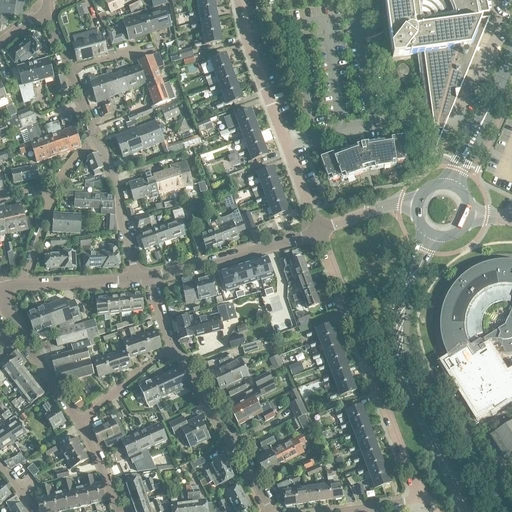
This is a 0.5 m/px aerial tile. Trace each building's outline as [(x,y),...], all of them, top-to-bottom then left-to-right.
[(13,18),(16,3),(11,2),(11,0),(0,0),(0,31),(2,24),(7,25),(8,17),(13,18)] [(104,0),(110,13),(124,6),(121,0),(104,0)] [(133,0),(121,0),(124,6),(127,5),(130,12),(142,6),(138,0),(135,0),(134,1),(133,0)] [(196,0),(199,11),(214,8),(212,0),(196,0)] [(384,0),(392,57),(423,53),(429,96),(436,147),(489,18),(478,20),(477,14),(486,12),(486,10),(485,7),(485,5),(484,3),(484,1),(483,0),(384,0)] [(85,5),(77,8),(81,17),(88,14),(85,5)] [(144,16),(150,34),(171,27),(165,8),(159,9),(160,11),(144,16)] [(201,22),(217,19),(214,8),(199,11),(201,22)] [(103,13),(98,15),(101,23),(106,21),(103,13)] [(144,16),(129,21),(128,19),(123,21),(129,40),(150,34),(144,16)] [(203,34),(219,31),(217,19),(201,22),(203,34)] [(221,42),(219,31),(203,34),(205,45),(221,42)] [(23,44),(29,51),(32,56),(45,46),(35,34),(23,43),(23,44)] [(107,54),(102,36),(72,44),(77,62),(107,54)] [(29,51),(23,44),(8,55),(14,63),(21,57),(23,59),(27,56),(25,54),(29,51)] [(191,49),(178,52),(181,60),(193,56),(191,49)] [(163,67),(158,54),(147,58),(153,71),(157,70),(157,69),(163,67)] [(210,60),(214,71),(229,66),(225,54),(210,60)] [(153,71),(147,58),(137,62),(139,66),(142,75),(153,71)] [(36,62),(40,75),(43,75),(44,77),(43,77),(44,81),(53,78),(48,59),(36,62)] [(43,75),(40,75),(36,62),(26,65),(31,84),(44,81),(43,77),(44,77),(43,75)] [(31,84),(26,65),(17,67),(19,75),(19,76),(19,79),(20,79),(22,86),(19,87),(23,104),(30,102),(29,100),(33,99),(31,92),(31,84)] [(119,73),(122,83),(142,75),(139,66),(119,73)] [(214,71),(210,73),(211,77),(216,76),(218,83),(233,77),(229,66),(214,71)] [(107,75),(102,77),(109,98),(117,95),(119,98),(122,97),(121,93),(126,91),(122,83),(119,73),(112,76),(110,70),(106,72),(107,75)] [(142,75),(146,84),(148,91),(163,85),(157,70),(153,71),(142,75)] [(102,77),(95,79),(93,75),(88,76),(89,81),(96,104),(109,99),(109,98),(102,77)] [(122,83),(126,91),(146,84),(142,75),(122,83)] [(57,92),(66,90),(62,77),(53,79),(57,92)] [(233,77),(218,83),(222,94),(237,88),(233,77)] [(163,85),(148,91),(154,106),(169,101),(173,99),(169,89),(165,91),(163,85)] [(225,100),(221,102),(222,106),(226,105),(242,99),(237,88),(222,94),(225,100)] [(198,94),(192,104),(198,108),(204,98),(198,94)] [(179,117),(175,105),(161,111),(166,122),(179,117)] [(11,118),(11,121),(0,125),(0,139),(22,130),(19,122),(16,115),(12,106),(7,109),(11,118)] [(105,115),(110,113),(108,106),(102,108),(105,115)] [(235,116),(225,120),(229,130),(235,128),(239,126),(239,127),(254,121),(250,110),(235,116)] [(24,112),(16,115),(19,122),(27,119),(24,112)] [(93,127),(104,126),(103,115),(92,116),(93,127)] [(72,122),(69,116),(60,119),(63,125),(72,122)] [(27,119),(19,122),(22,130),(36,124),(33,117),(27,119)] [(127,129),(136,125),(134,120),(130,122),(125,124),(127,129)] [(209,120),(197,125),(201,135),(206,133),(204,126),(211,123),(209,120)] [(137,153),(161,143),(163,142),(155,121),(133,130),(135,135),(132,137),(134,143),(127,146),(131,155),(132,155),(133,155),(136,154),(137,153)] [(239,126),(235,128),(236,132),(240,131),(243,138),(258,133),(254,121),(239,127),(239,126)] [(48,136),(49,136),(53,145),(55,146),(58,156),(71,151),(64,131),(61,132),(59,125),(53,127),(52,124),(45,127),(48,136)] [(37,127),(20,133),(24,144),(36,140),(37,145),(44,143),(49,159),(58,156),(55,146),(53,145),(49,136),(48,136),(41,139),(37,127)] [(64,131),(71,151),(80,148),(73,128),(64,131)] [(132,137),(135,135),(133,130),(115,138),(123,158),(131,155),(127,146),(134,143),(132,137)] [(243,138),(239,139),(241,144),(245,142),(247,149),(262,144),(258,133),(243,138)] [(407,157),(405,145),(404,137),(390,139),(391,144),(379,146),(379,143),(363,145),(359,146),(344,152),(345,154),(334,159),(332,154),(319,159),(327,178),(330,177),(332,180),(343,176),(345,179),(366,172),(364,168),(369,167),(370,171),(392,167),(391,163),(404,162),(403,158),(407,157)] [(199,138),(166,149),(169,155),(201,144),(199,138)] [(18,146),(21,155),(33,151),(36,163),(49,159),(44,143),(37,145),(36,140),(24,144),(18,146)] [(199,144),(173,153),(174,158),(201,149),(199,144)] [(267,155),(262,144),(247,149),(252,161),(267,155)] [(0,155),(0,160),(1,162),(9,160),(7,153),(0,155)] [(102,168),(97,154),(87,158),(93,172),(94,176),(100,174),(99,170),(102,168)] [(144,156),(132,160),(133,166),(146,162),(144,156)] [(185,162),(177,164),(183,188),(192,186),(185,162)] [(169,167),(170,170),(152,176),(158,194),(183,188),(177,164),(169,167)] [(13,183),(38,179),(36,166),(11,171),(13,183)] [(256,174),(261,185),(276,179),(272,168),(256,174)] [(143,199),(158,194),(152,176),(145,178),(148,190),(141,192),(143,199)] [(128,183),(133,201),(143,199),(141,192),(148,190),(145,178),(128,183)] [(262,189),(265,195),(280,190),(276,179),(261,185),(257,186),(258,191),(262,189)] [(266,201),(269,206),(284,200),(280,190),(265,195),(261,197),(262,201),(263,202),(266,201)] [(74,201),(74,208),(100,210),(100,215),(114,215),(113,195),(66,193),(65,200),(74,201)] [(0,236),(27,230),(27,228),(25,223),(25,222),(33,220),(32,216),(24,218),(21,205),(19,200),(15,202),(16,206),(5,209),(3,205),(0,205),(0,236)] [(288,211),(284,200),(269,206),(273,217),(288,211)] [(165,225),(171,240),(184,235),(179,221),(185,219),(182,209),(171,213),(175,222),(165,225)] [(230,235),(227,229),(242,223),(237,210),(231,216),(215,222),(217,228),(210,231),(211,234),(212,233),(215,240),(216,240),(222,238),(230,235)] [(242,216),(248,231),(254,228),(248,213),(242,216)] [(80,216),(53,214),(52,233),(79,235),(80,216)] [(150,224),(149,220),(147,215),(134,218),(137,229),(150,224)] [(236,233),(245,229),(242,223),(227,229),(230,235),(222,238),(216,240),(216,242),(217,242),(219,246),(238,239),(236,233)] [(155,224),(151,226),(152,230),(159,248),(161,248),(159,244),(171,240),(165,225),(158,228),(156,224),(155,224)] [(152,230),(139,235),(144,250),(155,246),(157,249),(159,248),(152,230)] [(217,242),(216,242),(216,240),(215,240),(212,233),(211,234),(210,231),(199,234),(206,251),(219,246),(217,242)] [(118,267),(117,252),(116,252),(116,246),(108,246),(108,252),(102,252),(102,254),(91,254),(90,246),(92,246),(91,237),(79,239),(80,247),(81,255),(83,255),(84,268),(102,267),(102,268),(118,267)] [(60,253),(60,254),(61,268),(61,269),(67,269),(69,270),(72,270),(73,268),(75,268),(74,252),(60,253)] [(46,267),(46,269),(61,268),(60,254),(45,255),(45,261),(44,262),(44,266),(46,267)] [(273,278),(267,258),(255,262),(260,279),(261,281),(273,278)] [(285,258),(279,260),(286,282),(292,280),(296,278),(307,274),(301,258),(287,264),(285,258)] [(442,314),(441,316),(441,319),(441,321),(441,323),(441,325),(441,328),(441,330),(441,332),(441,334),(442,336),(442,339),(442,341),(443,343),(444,345),(444,347),(445,349),(446,352),(447,354),(448,356),(449,358),(450,359),(447,361),(452,370),(450,371),(461,388),(467,399),(471,406),(475,404),(476,406),(475,407),(483,420),(510,404),(508,402),(507,400),(511,396),(511,382),(511,384),(510,382),(511,382),(498,361),(495,362),(490,354),(494,351),(501,354),(502,354),(503,354),(504,354),(505,354),(506,354),(507,354),(508,354),(509,354),(510,354),(511,354),(511,353),(511,261),(510,261),(507,261),(505,261),(503,261),(501,261),(498,261),(496,262),(494,262),(492,263),(490,263),(487,264),(485,264),(483,265),(481,266),(479,267),(477,268),(475,269),(473,270),(471,271),(469,272),(467,273),(466,275),(464,276),(462,278),(461,279),(459,281),(457,282),(456,284),(454,286),(453,288),(452,289),(451,291),(449,293),(448,295),(447,297),(446,299),(445,301),(445,303),(444,305),(443,308),(443,310),(442,312),(442,314)] [(260,279),(255,262),(243,266),(249,283),(260,279)] [(249,283),(243,266),(232,269),(237,286),(249,283)] [(237,286),(232,269),(220,273),(226,292),(238,289),(237,286)] [(292,280),(286,282),(288,287),(294,285),(294,284),(297,282),(301,293),(313,289),(307,274),(296,278),(292,280)] [(181,284),(185,300),(185,304),(215,296),(211,277),(193,281),(192,277),(185,278),(187,283),(181,284)] [(301,293),(292,297),(294,302),(300,300),(301,303),(305,302),(307,309),(313,307),(318,305),(313,289),(301,293)] [(141,293),(129,294),(132,312),(143,310),(141,293)] [(117,296),(120,313),(132,312),(129,294),(117,296)] [(106,297),(109,314),(120,313),(117,296),(106,297)] [(97,316),(104,315),(104,321),(109,320),(109,314),(106,297),(95,299),(97,316)] [(62,301),(46,307),(54,328),(80,318),(74,301),(66,304),(64,299),(62,300),(62,301)] [(35,335),(54,328),(46,307),(45,306),(26,313),(35,335)] [(217,308),(219,315),(205,319),(205,318),(199,319),(199,320),(195,321),(191,322),(194,336),(211,332),(213,333),(218,332),(219,330),(223,329),(221,323),(228,321),(224,306),(217,308)] [(304,314),(296,317),(298,323),(310,319),(308,313),(304,314)] [(187,342),(186,339),(194,336),(191,322),(195,321),(193,316),(189,317),(173,321),(174,326),(176,326),(176,328),(175,329),(178,340),(179,340),(180,344),(187,342)] [(272,325),(278,341),(296,335),(290,319),(272,325)] [(71,346),(89,340),(94,339),(99,338),(98,336),(97,332),(94,321),(76,326),(62,329),(63,333),(66,332),(69,344),(70,343),(71,346)] [(310,323),(298,327),(300,334),(312,330),(310,323)] [(247,330),(245,324),(237,327),(239,333),(247,330)] [(313,331),(305,334),(307,339),(313,336),(317,335),(319,341),(334,335),(330,324),(313,331)] [(62,329),(53,332),(57,347),(69,344),(66,332),(63,333),(62,329)] [(144,335),(150,351),(161,348),(155,331),(144,335)] [(144,335),(136,338),(134,339),(139,355),(150,351),(144,335)] [(323,352),(338,346),(334,335),(319,341),(323,352)] [(228,340),(230,349),(244,345),(242,336),(228,340)] [(139,355),(134,339),(131,339),(122,342),(125,350),(128,359),(129,359),(139,355)] [(91,348),(89,340),(71,346),(73,352),(51,358),(58,383),(60,384),(94,374),(86,349),(91,348)] [(244,354),(261,349),(259,342),(242,347),(244,354)] [(325,357),(327,363),(342,357),(338,346),(323,352),(319,353),(321,358),(325,357)] [(21,367),(26,363),(16,350),(9,356),(13,361),(8,364),(14,372),(21,367)] [(125,350),(115,354),(120,370),(131,367),(129,359),(128,359),(125,350)] [(319,353),(311,356),(313,361),(321,358),(319,353)] [(109,374),(120,370),(115,354),(104,358),(109,374)] [(226,355),(222,358),(230,375),(244,368),(240,359),(234,362),(231,355),(227,357),(226,355)] [(331,374),(346,368),(342,357),(327,363),(331,374)] [(109,374),(104,358),(93,361),(98,378),(109,374)] [(216,382),(230,375),(222,358),(217,360),(220,365),(221,368),(211,373),(216,382)] [(0,370),(0,387),(3,385),(1,383),(5,380),(6,381),(10,378),(8,376),(14,372),(8,364),(0,370)] [(10,378),(6,381),(10,387),(14,383),(27,374),(21,367),(14,372),(8,376),(10,378)] [(160,399),(174,393),(175,395),(191,387),(182,367),(151,381),(160,399)] [(230,375),(238,393),(244,390),(240,381),(248,377),(244,368),(230,375)] [(335,384),(350,379),(346,368),(331,374),(335,384)] [(268,373),(254,380),(258,388),(273,381),(268,373)] [(14,383),(10,387),(12,389),(16,386),(20,390),(32,381),(27,374),(14,383)] [(230,397),(238,393),(230,375),(216,382),(220,391),(225,388),(230,397)] [(335,384),(340,396),(355,391),(350,379),(335,384)] [(23,395),(17,400),(19,402),(25,397),(38,387),(32,381),(20,390),(23,395)] [(147,405),(149,408),(156,404),(159,411),(164,409),(160,399),(151,381),(139,387),(147,405)] [(258,388),(262,397),(277,389),(273,381),(258,388)] [(25,397),(19,402),(20,404),(27,400),(31,405),(43,395),(38,387),(25,397)] [(288,393),(293,403),(288,405),(295,420),(307,414),(295,390),(288,393)] [(258,394),(229,409),(233,417),(256,404),(254,400),(259,397),(258,394)] [(266,403),(258,407),(256,404),(233,417),(238,426),(256,416),(259,421),(264,418),(265,422),(274,417),(266,403)] [(41,408),(39,409),(42,414),(52,430),(65,422),(56,408),(51,411),(47,404),(41,408)] [(179,411),(176,404),(170,406),(174,414),(179,411)] [(364,416),(361,406),(345,411),(349,421),(364,416)] [(169,419),(164,409),(159,411),(161,414),(163,414),(166,421),(169,419)] [(190,448),(209,439),(204,428),(207,427),(201,416),(186,424),(183,418),(169,424),(174,434),(181,430),(190,448)] [(297,419),(302,428),(302,430),(309,426),(304,416),(297,419)] [(369,427),(364,416),(349,421),(353,433),(369,427)] [(295,432),(302,428),(297,419),(291,423),(295,432)] [(17,420),(11,424),(4,429),(13,442),(26,434),(17,420)] [(92,431),(98,444),(104,441),(107,448),(118,443),(117,441),(126,437),(118,420),(92,431)] [(511,422),(490,436),(493,441),(493,442),(492,443),(492,444),(492,445),(493,446),(493,447),(494,448),(495,449),(497,450),(498,450),(499,450),(503,458),(511,452),(511,422)] [(54,436),(67,427),(64,423),(51,432),(54,436)] [(153,447),(166,441),(159,424),(146,430),(153,447)] [(369,427),(353,433),(358,444),(373,438),(369,427)] [(4,429),(0,431),(0,448),(1,450),(13,442),(4,429)] [(146,430),(134,436),(142,452),(153,447),(146,430)] [(261,448),(268,445),(274,441),(271,435),(258,441),(261,448)] [(287,452),(282,455),(286,462),(296,456),(303,453),(299,446),(305,443),(301,435),(288,442),(283,445),(287,452)] [(121,441),(129,458),(129,457),(132,464),(144,459),(142,452),(134,436),(121,441)] [(377,450),(373,438),(358,444),(362,456),(377,450)] [(65,459),(82,450),(76,439),(59,448),(65,459)] [(53,444),(43,450),(47,456),(57,450),(53,444)] [(270,451),(278,466),(286,462),(282,455),(287,452),(283,445),(270,451)] [(65,459),(71,469),(88,460),(82,450),(65,459)] [(381,461),(377,450),(362,456),(366,467),(381,461)] [(270,451),(270,452),(269,451),(255,458),(264,474),(278,467),(277,466),(278,466),(270,451)] [(16,456),(11,459),(16,466),(25,459),(21,453),(20,453),(16,456)] [(190,463),(193,469),(205,463),(203,457),(190,463)] [(213,471),(209,474),(207,471),(202,473),(205,479),(228,467),(227,463),(227,462),(226,459),(224,458),(223,457),(209,463),(213,471)] [(309,461),(302,464),(305,470),(312,467),(309,461)] [(366,467),(363,468),(365,473),(368,472),(370,478),(386,472),(381,461),(366,467)] [(142,473),(151,472),(147,464),(140,468),(142,473)] [(207,484),(213,482),(215,487),(234,478),(233,476),(233,474),(232,471),(230,471),(228,467),(205,479),(207,484)] [(67,470),(55,473),(57,479),(69,477),(67,470)] [(330,471),(326,471),(328,485),(330,500),(342,498),(341,496),(344,496),(343,489),(340,489),(339,483),(333,484),(330,471)] [(370,478),(375,489),(390,483),(386,472),(370,478)] [(101,483),(94,485),(91,475),(87,476),(94,505),(105,502),(101,483)] [(79,488),(83,507),(94,505),(87,476),(83,477),(85,487),(79,488)] [(125,485),(124,486),(125,489),(127,490),(128,494),(143,489),(148,487),(146,482),(141,483),(139,478),(124,483),(125,485)] [(66,481),(73,510),(83,507),(79,488),(72,490),(70,480),(66,481)] [(57,494),(61,511),(63,511),(73,510),(66,481),(62,482),(64,492),(57,494)] [(0,494),(4,500),(11,495),(7,491),(11,488),(8,484),(4,487),(0,482),(0,494)] [(330,500),(328,485),(316,487),(319,502),(330,500)] [(44,487),(50,511),(61,511),(57,494),(51,495),(48,486),(44,487)] [(241,488),(239,488),(238,486),(224,493),(228,501),(224,504),(222,501),(217,503),(220,509),(243,497),(242,493),(242,492),(241,488)] [(38,511),(50,511),(44,487),(40,488),(43,497),(36,499),(38,511)] [(143,489),(128,494),(129,498),(129,499),(130,503),(131,504),(132,504),(131,505),(146,500),(145,495),(149,493),(148,487),(143,489)] [(196,487),(191,487),(193,491),(193,497),(199,496),(199,490),(196,490),(196,487)] [(319,502),(316,487),(305,489),(307,503),(319,502)] [(307,503),(305,489),(294,490),(296,505),(307,503)] [(280,501),(283,500),(284,507),(296,505),(294,490),(279,493),(280,501)] [(9,510),(10,511),(25,511),(16,496),(5,503),(9,510)] [(199,496),(193,497),(194,502),(195,511),(206,511),(206,501),(200,501),(199,496)] [(245,501),(243,497),(220,509),(221,511),(226,511),(232,509),(233,511),(239,511),(249,507),(248,506),(248,504),(247,501),(245,501)] [(146,500),(131,505),(132,505),(132,506),(131,507),(133,511),(134,511),(145,511),(161,507),(164,506),(162,500),(159,501),(153,503),(148,505),(146,500)] [(195,511),(194,502),(188,503),(183,503),(183,511),(195,511)] [(183,511),(183,503),(177,504),(171,505),(171,511),(183,511)]
